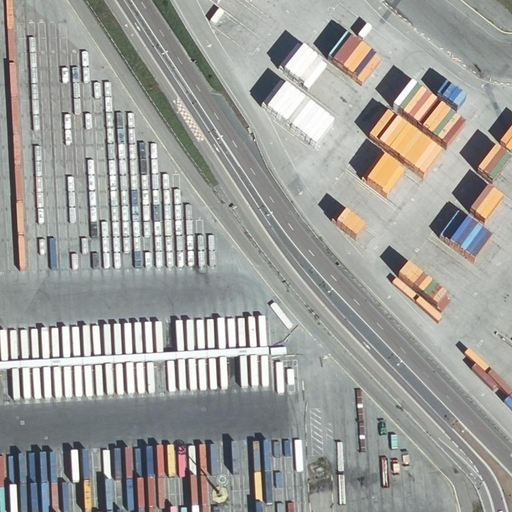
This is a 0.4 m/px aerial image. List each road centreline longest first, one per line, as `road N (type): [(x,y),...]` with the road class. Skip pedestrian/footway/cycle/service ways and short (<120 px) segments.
road 1 (tertiary): [(112,0),(281,259),(475,458),(500,511)]
road 2 (tertiary): [(511,462),(304,243),(140,0)]
